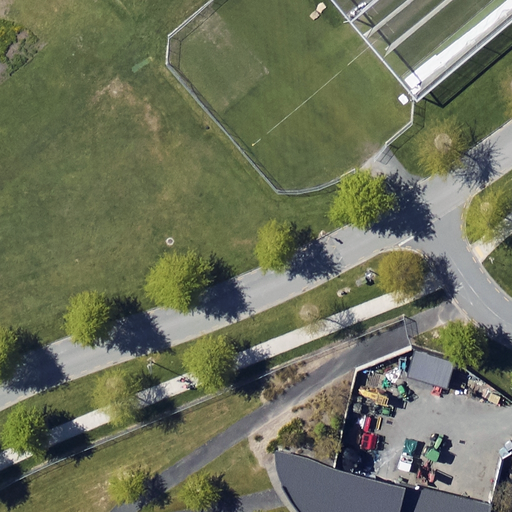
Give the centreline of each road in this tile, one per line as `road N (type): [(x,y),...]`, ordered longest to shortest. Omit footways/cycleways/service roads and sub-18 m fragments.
road 1 (residential): [(0,389),(263,288),(418,207)]
road 2 (residential): [(511,327),(478,295),(418,207)]
